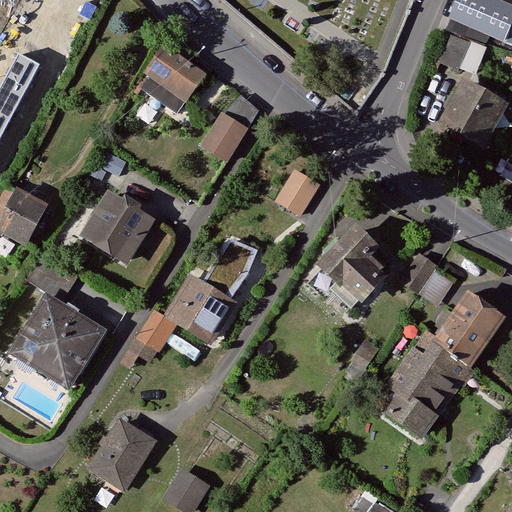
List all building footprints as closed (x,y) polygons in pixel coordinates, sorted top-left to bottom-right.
[(74,0),(84,9),(93,0),(74,0)] [(511,9),(489,0),(456,0),(446,19),(501,46),(511,48),(511,9)] [(469,44),(449,36),(438,65),(457,73),(469,44)] [(185,106),(205,77),(189,65),(195,58),(170,37),(143,76),(185,106)] [(0,125),(10,131),(43,71),(12,54),(2,72),(0,70),(0,125)] [(483,153),(509,106),(466,82),(440,129),(483,153)] [(222,119),(204,147),(226,162),(244,133),(222,119)] [(295,171),(274,204),(300,220),(320,187),(295,171)] [(0,236),(24,249),(46,208),(7,188),(0,200),(0,236)] [(108,194),(80,239),(126,268),(154,222),(108,194)] [(330,292),(351,311),(358,304),(361,307),(386,280),(380,274),(386,268),(374,256),(379,251),(355,229),(317,270),(335,287),(330,292)] [(258,253),(229,241),(203,285),(190,276),(165,319),(155,313),(120,365),(129,371),(138,359),(149,365),(175,328),(210,350),(237,306),(230,302),(247,277),(258,253)] [(438,309),(454,285),(435,272),(438,268),(418,255),(399,283),(438,309)] [(78,279),(42,256),(26,281),(62,304),(78,279)] [(423,338),(471,373),(507,322),(468,295),(436,340),(426,333),(423,338)] [(107,335),(43,296),(6,356),(69,396),(107,335)] [(471,373),(423,338),(387,390),(397,397),(383,415),(421,442),(471,373)] [(380,349),(366,340),(352,361),(365,370),(380,349)] [(156,445),(119,421),(86,472),(124,496),(156,445)] [(194,511),(210,488),(181,470),(162,501),(180,511),(194,511)]
